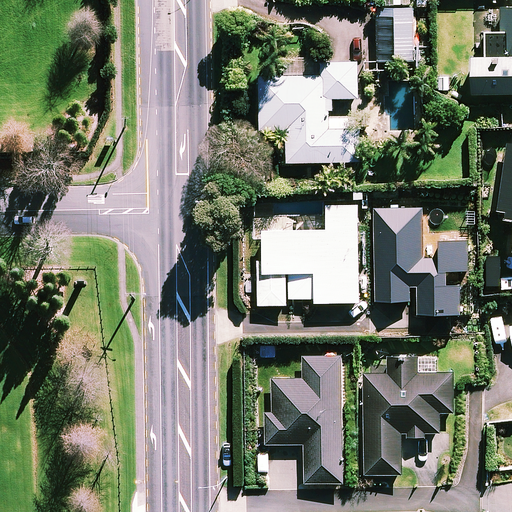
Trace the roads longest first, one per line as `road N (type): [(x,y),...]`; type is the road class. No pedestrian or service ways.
road 1 (secondary): [(184,503),(181,210)]
road 2 (residential): [(184,503),(469,500)]
road 3 (secondary): [(181,210),(178,0)]
road 4 (residential): [(0,212),(181,210)]
